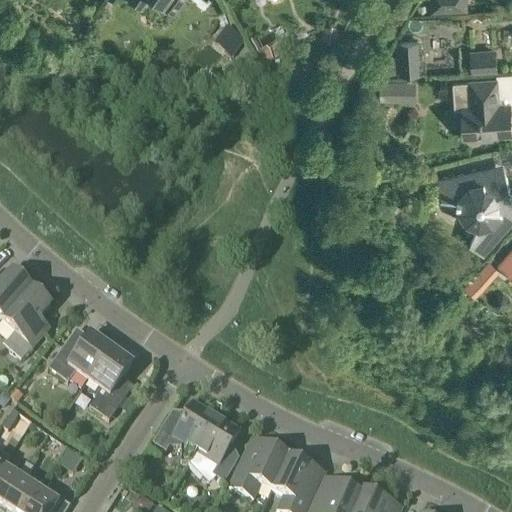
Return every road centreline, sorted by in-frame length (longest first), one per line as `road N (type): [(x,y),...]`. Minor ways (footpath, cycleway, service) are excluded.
road 1 (residential): [(473,511),(283,422),(183,364)]
road 2 (residential): [(183,364),(71,285),(0,220)]
road 3 (residential): [(87,511),(183,364)]
